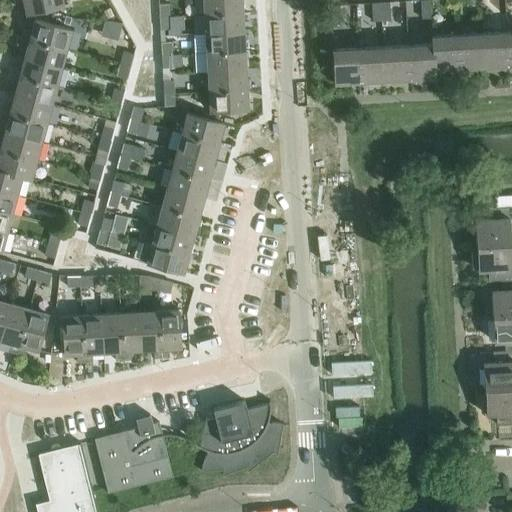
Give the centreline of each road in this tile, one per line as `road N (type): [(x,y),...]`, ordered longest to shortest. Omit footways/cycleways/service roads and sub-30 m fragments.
road 1 (unclassified): [(307,365),(284,0)]
road 2 (unclassified): [(0,395),(49,407),(241,367),(307,365)]
road 3 (unclassified): [(303,511),(311,440),(307,365)]
